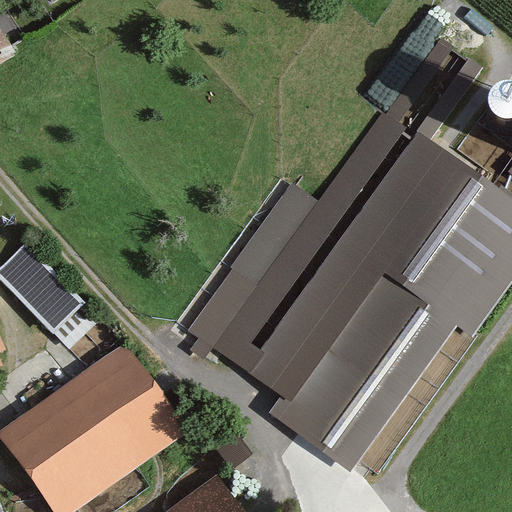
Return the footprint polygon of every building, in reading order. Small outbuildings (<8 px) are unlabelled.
[(0,36),(0,79),(20,67),(0,36)] [(511,87),(446,40),(259,297),(235,279),(195,334),(382,469),(511,290),(511,197),(459,159),(511,87)] [(101,325),(26,251),(0,277),(0,280),(72,353),(101,325)] [(125,343),(0,433),(0,440),(51,511),(74,511),(188,430),(125,343)] [(219,441),(229,466),(252,456),(242,432),(219,441)] [(239,511),(218,485),(182,511),(239,511)]
